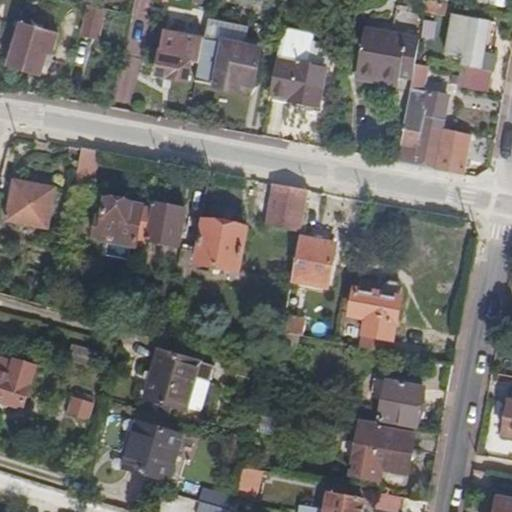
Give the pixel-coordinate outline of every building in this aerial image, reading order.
[(100,39),(107,9),(91,5),(85,35),(100,39)] [(491,54),(497,23),(451,14),(446,53),(464,57),(462,64),(464,65),(488,69),(491,54)] [(256,83),(263,41),(247,39),(250,23),(209,16),(205,34),(200,64),(197,81),(240,90),(242,81),(256,83)] [(47,77),(59,30),(22,20),(9,65),(47,77)] [(263,41),(266,26),(250,23),(247,39),(263,41)] [(321,107),(333,44),(315,40),(316,33),(285,27),(271,97),(321,107)] [(416,63),(421,38),(366,27),(358,72),(398,80),(399,74),(414,77),(416,63)] [(200,64),(205,34),(197,33),(196,37),(167,31),(159,75),(189,81),(192,62),(200,64)] [(490,93),(494,73),(496,74),(499,56),(491,54),(488,69),(464,65),(460,87),(490,93)] [(463,174),(470,135),(442,129),(449,94),(425,89),(429,65),(416,63),(414,77),(397,161),(463,174)] [(398,80),(358,72),(357,78),(397,86),(398,80)] [(254,93),(256,83),(242,81),(240,90),(254,93)] [(96,185),(100,155),(81,151),(73,193),(89,196),(90,184),(96,185)] [(48,230),(56,191),(15,183),(7,222),(48,230)] [(301,234),(309,194),(273,187),(267,227),(301,234)] [(143,209),(107,202),(99,241),(104,242),(102,254),(128,259),(130,247),(144,250),(146,242),(147,235),(139,234),(143,209)] [(178,248),(185,212),(152,205),(147,235),(146,242),(178,248)] [(238,275),(247,231),(204,222),(195,266),(238,275)] [(327,290),(336,248),(300,241),(292,283),(327,290)] [(189,282),(194,254),(181,251),(175,279),(189,282)] [(392,356),(403,291),(398,283),(390,282),(383,288),(381,298),(355,294),(351,317),(354,318),(352,329),(366,331),(365,338),(375,339),(374,342),(356,339),(354,350),(392,356)] [(381,298),(383,288),(357,283),(355,294),(381,298)] [(302,341),(305,325),(285,321),(282,337),(298,340),(302,341)] [(294,368),(298,340),(282,337),(277,364),(294,368)] [(96,370),(101,354),(72,345),(67,360),(96,370)] [(185,414),(200,367),(159,354),(144,401),(185,414)] [(0,404),(24,412),(37,369),(14,362),(13,364),(8,362),(6,371),(0,368),(0,404)] [(417,429),(425,390),(383,381),(375,420),(417,429)] [(90,422),(95,406),(75,400),(70,416),(90,422)] [(511,401),(510,401),(503,436),(511,437),(511,401)] [(270,438),(280,407),(264,404),(254,433),(270,438)] [(405,477),(413,436),(378,429),(379,425),(354,421),(348,450),(353,451),(348,476),(377,483),(379,472),(405,477)] [(166,485),(180,439),(130,423),(115,469),(166,485)] [(255,496),(262,474),(242,471),(235,492),(255,496)] [(229,511),(230,509),(234,498),(197,487),(192,503),(194,504),(220,511),(229,511)] [(385,511),(402,511),(405,500),(378,495),(375,510),(385,511)] [(361,511),(363,502),(328,496),(325,511),(298,506),(297,511),(361,511)] [(511,511),(511,501),(498,499),(495,511),(511,511)]
